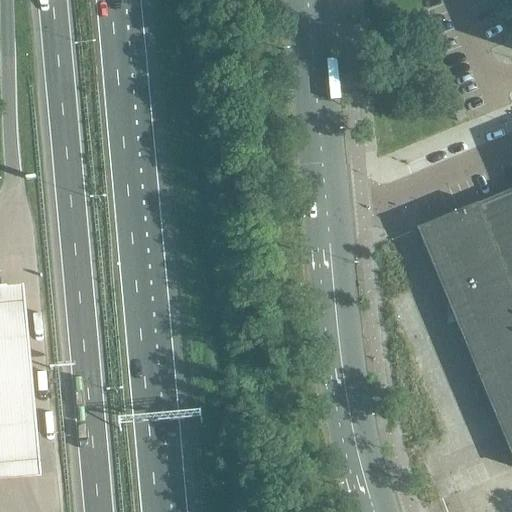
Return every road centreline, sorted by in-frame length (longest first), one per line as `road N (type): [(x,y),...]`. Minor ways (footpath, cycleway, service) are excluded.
road 1 (motorway): [(52,0),(99,511)]
road 2 (motorway): [(156,511),(111,0)]
road 3 (tertiary): [(379,511),(339,347),(327,208)]
road 4 (tertiary): [(327,208),(308,0)]
road 5 (residential): [(511,147),(376,202),(327,208)]
road 6 (motorway): [(8,0),(13,174)]
